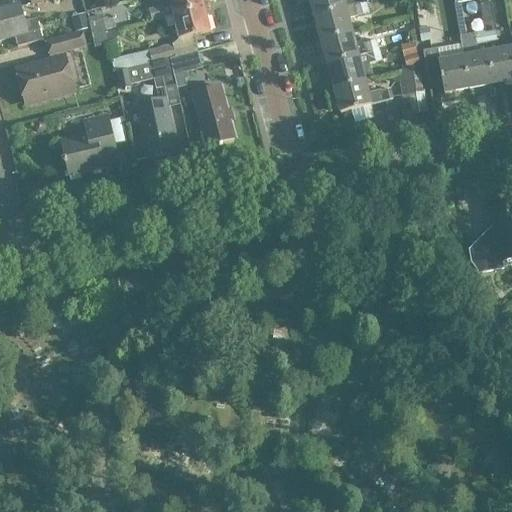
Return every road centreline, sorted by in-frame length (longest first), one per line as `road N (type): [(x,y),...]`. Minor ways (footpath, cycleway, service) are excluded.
road 1 (residential): [(19,254),(106,226),(301,193)]
road 2 (residential): [(301,193),(511,147)]
road 3 (residential): [(301,193),(250,0)]
